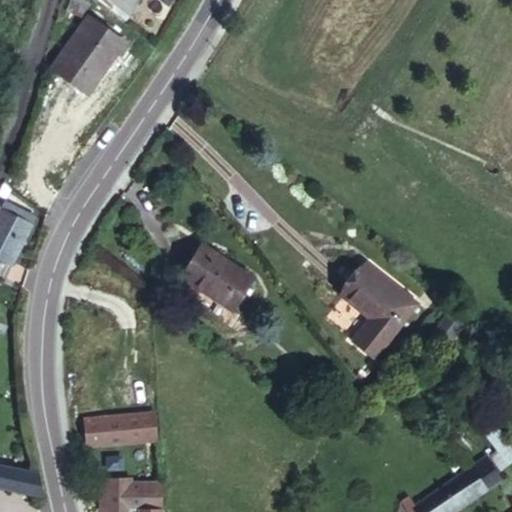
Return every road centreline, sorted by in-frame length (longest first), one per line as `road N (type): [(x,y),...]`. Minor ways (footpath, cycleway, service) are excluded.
road 1 (tertiary): [(212,0),(81,192),(34,312),(37,406),(58,511)]
road 2 (residential): [(0,155),(43,0)]
